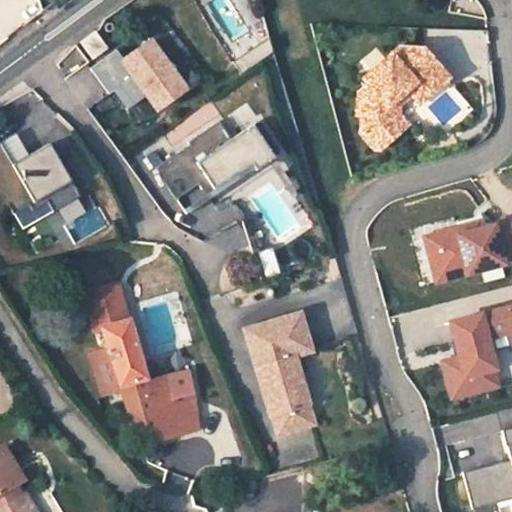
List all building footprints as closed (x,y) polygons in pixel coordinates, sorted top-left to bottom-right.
[(126,16),(121,8),(108,16),(114,24),(126,16)] [(114,24),(108,16),(105,19),(102,23),(108,30),(109,31),(110,31),(111,31),(112,31),(113,30),(114,29),(114,28),(114,27),(114,26),(114,24)] [(81,42),(93,59),(108,48),(96,32),(81,42)] [(115,50),(90,69),(108,95),(113,92),(126,110),(147,95),(158,109),(183,90),(149,43),(123,61),(115,50)] [(367,85),(358,93),(356,115),(361,116),(360,134),(374,150),(380,150),(401,132),(390,120),(392,111),(388,107),(415,84),(427,97),(449,78),(423,50),(399,47),(362,79),(367,85)] [(181,153),(159,169),(179,200),(201,184),(214,201),(273,159),(271,156),(277,152),(256,122),(231,140),(219,123),(190,143),(202,160),(191,167),(181,153)] [(28,155),(14,133),(0,141),(0,171),(11,165),(28,155)] [(28,155),(11,165),(22,183),(2,195),(13,214),(43,196),(52,211),(79,195),(47,143),(28,155)] [(477,223),(425,237),(436,281),(502,263),(501,259),(511,251),(511,228),(504,218),(493,226),(481,228),(477,223)] [(273,249),(253,256),(258,269),(278,263),(273,249)] [(282,276),(278,263),(258,269),(262,283),(282,276)] [(118,281),(86,290),(97,329),(101,328),(129,320),(118,281)] [(511,306),(449,323),(454,343),(450,344),(454,359),(442,363),(451,398),(511,381),(511,306)] [(301,314),(245,331),(272,418),(273,418),(279,437),(315,426),(310,407),(311,406),(296,358),(313,353),(301,314)] [(129,320),(101,328),(107,348),(88,354),(101,395),(121,390),(135,435),(156,431),(158,441),(199,430),(188,371),(167,376),(165,370),(145,376),(129,320)] [(511,427),(503,430),(511,460),(463,472),(473,509),(511,499),(511,427)] [(35,511),(25,495),(21,498),(15,487),(24,482),(4,448),(0,450),(0,511),(35,511)]
